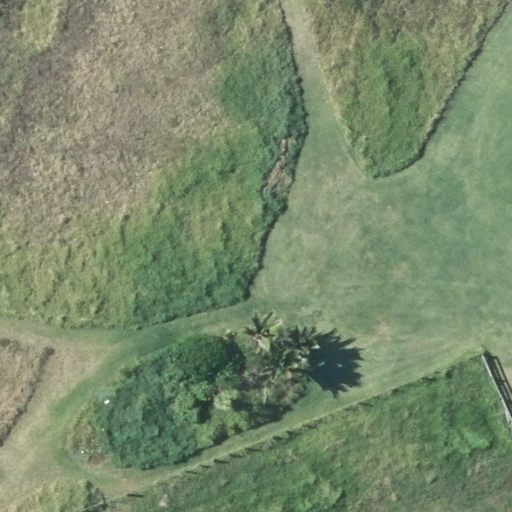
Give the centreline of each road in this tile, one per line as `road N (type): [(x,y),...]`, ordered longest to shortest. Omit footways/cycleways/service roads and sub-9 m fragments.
road 1 (track): [(0,469),(124,297),(292,297),(511,315)]
road 2 (track): [(124,297),(0,296)]
